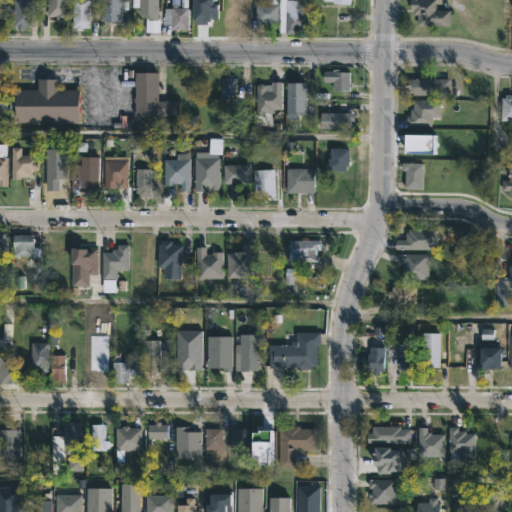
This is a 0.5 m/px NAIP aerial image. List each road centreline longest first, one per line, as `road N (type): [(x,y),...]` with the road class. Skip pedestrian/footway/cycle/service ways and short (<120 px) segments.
road 1 (residential): [(511,401),(0,397)]
road 2 (tertiary): [(344,511),(347,316),(383,205),(386,51)]
road 3 (residential): [(386,51),(0,49)]
road 4 (residential): [(380,219),(0,217)]
road 5 (residential): [(511,226),(458,205),(383,205)]
road 6 (residential): [(511,60),(386,51)]
